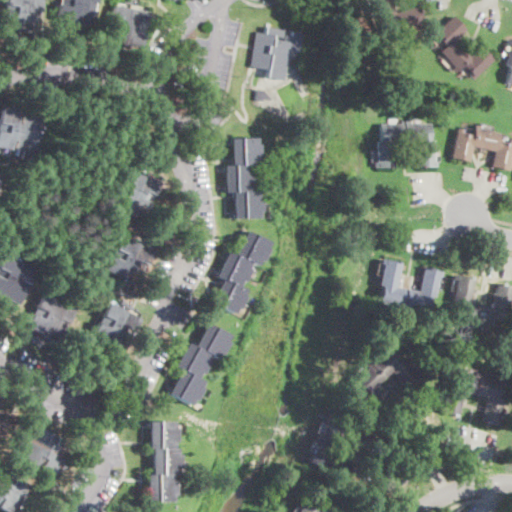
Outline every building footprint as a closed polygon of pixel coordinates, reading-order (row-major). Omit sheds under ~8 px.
[(38,0),(33,31),(32,35),(0,29),(5,0),(38,0)] [(93,0),(89,26),(55,19),(59,0),(93,0)] [(390,0),(393,9),(394,12),(417,5),(422,23),(398,30),(397,26),(381,31),(375,11),(372,12),(369,4),(373,3),(372,0),(390,0)] [(144,16),(138,50),(105,43),(112,5),(145,12),(144,16)] [(455,38),(453,39),(469,56),(480,46),(493,60),(470,80),(467,76),(469,74),(462,66),(455,72),(452,69),(453,67),(438,51),(444,46),(438,39),(436,41),(431,36),(453,16),(465,29),(455,38)] [(284,30),(283,39),(289,40),(291,31),(302,34),(298,52),(288,50),(282,80),(263,77),(265,69),(248,66),(255,31),(264,33),(265,26),(284,30)] [(511,86),(511,39),(510,39),(502,85),(511,86)] [(263,90),(269,100),(260,98),(260,101),(254,100),(256,89),(263,90)] [(19,123),(20,123),(22,116),(29,117),(31,109),(40,111),(32,155),(0,149),(0,109),(17,112),(15,122),(19,123)] [(409,121),(409,123),(429,122),(430,140),(433,140),(434,161),(438,161),(438,166),(417,167),(416,142),(394,143),(394,166),(375,167),(375,163),(375,161),(377,161),(377,141),(379,141),(378,124),(401,123),(401,121),(409,121)] [(500,133),(500,135),(498,141),(509,143),(510,140),(511,140),(511,155),(509,170),(491,166),(494,151),(473,146),(470,161),(451,157),(457,128),(463,129),(462,132),(472,134),(474,124),(480,125),(479,128),(500,133)] [(253,137),(253,144),(257,144),(257,158),(255,158),(255,164),(247,164),(247,171),(250,170),(251,184),(248,184),(248,191),(255,190),(255,196),(258,196),(259,210),(256,211),(256,217),(231,218),(231,192),(224,192),(223,169),(223,165),(229,165),(228,138),(253,137)] [(143,212),(140,216),(110,200),(128,166),(158,182),(143,212)] [(266,248),(260,261),(257,260),(255,266),(248,262),(246,267),(248,268),(242,281),(240,280),(237,286),(242,289),(240,295),(243,296),(237,309),(235,307),(232,313),(210,302),(221,279),(215,276),(227,251),(233,254),(244,231),(267,242),(265,247),(266,248)] [(138,275),(132,285),(103,269),(121,236),(150,252),(138,275)] [(33,271),(16,304),(0,295),(0,260),(3,255),(33,271)] [(400,263),(395,286),(418,291),(423,267),(443,271),(442,276),(439,275),(434,297),(432,296),(428,312),(378,301),(381,286),(378,285),(383,264),(380,264),(381,259),(400,263)] [(475,290),(474,292),(471,291),(469,299),(489,304),(490,303),(492,303),(496,283),(511,287),(511,291),(507,313),(506,313),(502,328),(481,323),(480,328),(472,327),(473,323),(458,319),(460,312),(452,310),(454,302),(452,301),(457,280),(453,279),(454,274),(474,279),(472,288),(475,289),(475,290)] [(72,311),(53,344),(24,328),(27,323),(42,294),(72,311)] [(138,318),(120,352),(91,336),(108,302),(138,318)] [(224,345),(217,358),(216,359),(208,355),(195,378),(201,382),(189,405),(166,393),(179,370),(173,366),(186,341),(193,345),(204,323),(228,337),(224,345)] [(387,347),(396,357),(399,354),(416,372),(419,370),(422,374),(407,388),(391,370),(374,386),(390,404),(377,416),(375,413),(360,397),(362,395),(351,382),(366,368),(364,366),(371,360),(372,361),(387,347)] [(463,372),(474,375),(474,372),(482,374),(482,377),(503,382),(499,398),(503,399),(497,426),(480,423),(486,397),(463,392),(458,417),(436,412),(437,407),(441,408),(446,387),(450,387),(453,370),(463,372)] [(0,409),(8,414),(0,428),(0,409)] [(328,413),(343,420),(344,418),(364,426),(365,425),(370,426),(362,445),(340,436),(331,456),(353,465),(345,483),(319,472),(321,468),(307,462),(317,438),(314,437),(316,432),(319,434),(328,413)] [(172,424),(172,428),(174,428),(174,442),(172,442),(172,448),(175,448),(175,454),(177,454),(177,468),(174,469),(174,475),(169,475),(170,481),(172,481),(172,496),(170,496),(170,500),(145,501),(145,474),(151,474),(150,449),(147,449),(147,422),(172,421),(172,424)] [(69,445),(52,476),(18,457),(34,426),(69,445)] [(17,501),(11,511),(5,511),(0,509),(0,470),(26,485),(17,501)] [(297,511),(303,497),(319,503),(320,501),(345,511),(344,511),(297,511)]
